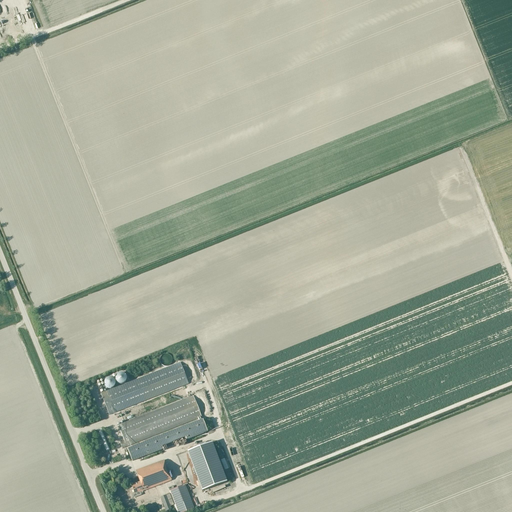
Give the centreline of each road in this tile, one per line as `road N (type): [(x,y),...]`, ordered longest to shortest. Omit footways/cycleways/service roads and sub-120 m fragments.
road 1 (track): [(511,383),(219,499),(195,491)]
road 2 (unclassified): [(103,511),(0,253)]
road 3 (track): [(198,362),(242,491)]
